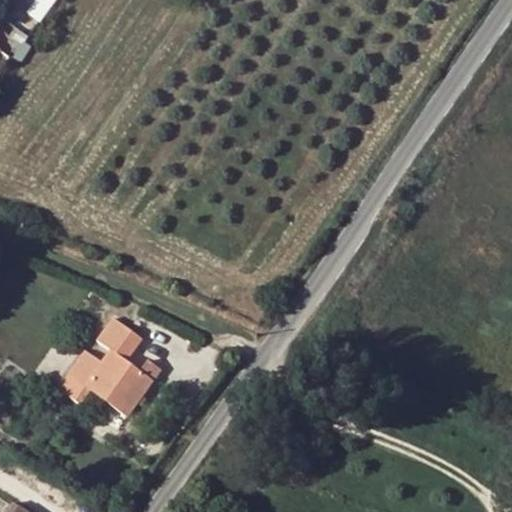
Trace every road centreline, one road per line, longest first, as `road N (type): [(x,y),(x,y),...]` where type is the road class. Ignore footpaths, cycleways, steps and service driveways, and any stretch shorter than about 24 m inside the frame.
road 1 (unclassified): [(510,0),(373,185),(152,511)]
road 2 (unknown): [(263,347),(291,390),(349,426),(456,469),(496,511)]
